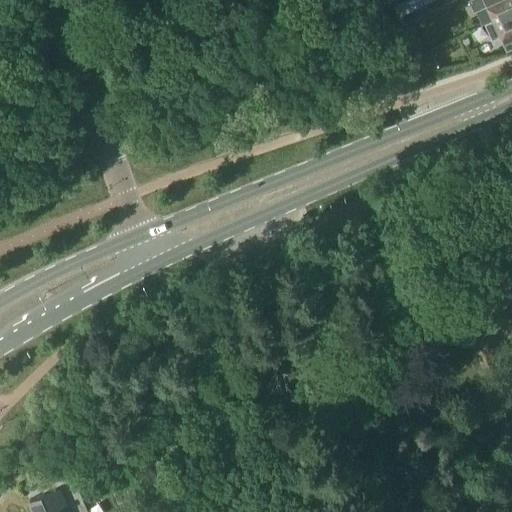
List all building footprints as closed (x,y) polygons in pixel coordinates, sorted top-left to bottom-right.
[(408,0),(399,4),(407,21),(450,0),(408,0)] [(489,3),(496,17),(511,9),(511,0),(469,0),(475,10),(489,3)] [(511,9),(496,17),(486,22),(493,38),(504,34),(508,43),(511,41),(511,9)] [(423,54),(417,56),(424,70),(430,68),(423,54)] [(90,511),(72,466),(73,466),(67,451),(34,464),(40,478),(41,478),(47,491),(31,498),(36,511),(90,511)]
